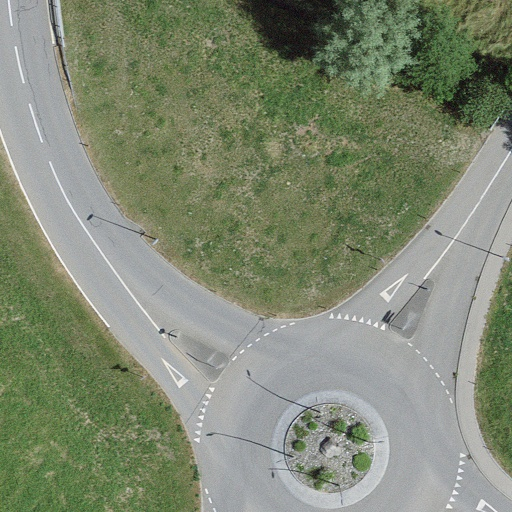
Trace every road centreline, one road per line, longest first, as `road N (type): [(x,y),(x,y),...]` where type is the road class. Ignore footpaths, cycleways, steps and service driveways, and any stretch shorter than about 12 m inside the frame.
road 1 (tertiary): [(6,0),(38,134),(88,234),(166,332),(256,396)]
road 2 (unclassified): [(511,157),(380,374)]
road 3 (tertiary): [(401,505),(420,442),(402,394),(380,374)]
road 4 (tertiary): [(380,374),(324,358),(296,365),(256,396)]
road 5 (tertiary): [(256,396),(240,455),(246,481),(268,511)]
